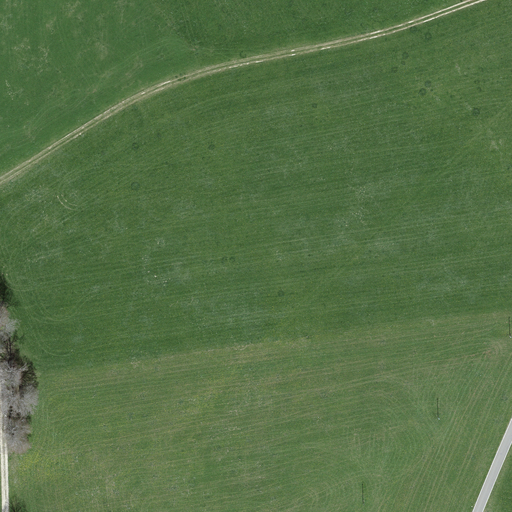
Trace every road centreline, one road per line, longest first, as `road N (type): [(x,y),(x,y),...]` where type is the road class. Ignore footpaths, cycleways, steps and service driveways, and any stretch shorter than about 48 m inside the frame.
road 1 (track): [(483,0),(393,32),(158,91),(0,184)]
road 2 (track): [(4,511),(0,382)]
